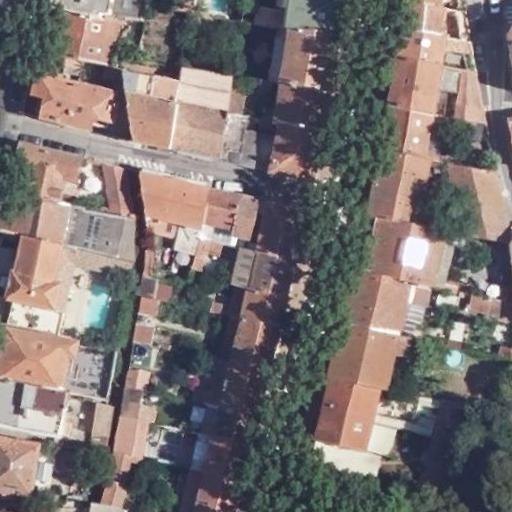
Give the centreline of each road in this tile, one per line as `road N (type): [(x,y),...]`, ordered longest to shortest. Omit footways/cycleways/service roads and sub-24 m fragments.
road 1 (residential): [(0,123),(338,199)]
road 2 (secondary): [(269,511),(338,199)]
road 3 (secondary): [(338,199),(379,0)]
road 4 (residential): [(496,2),(489,42),(493,127),(511,195)]
